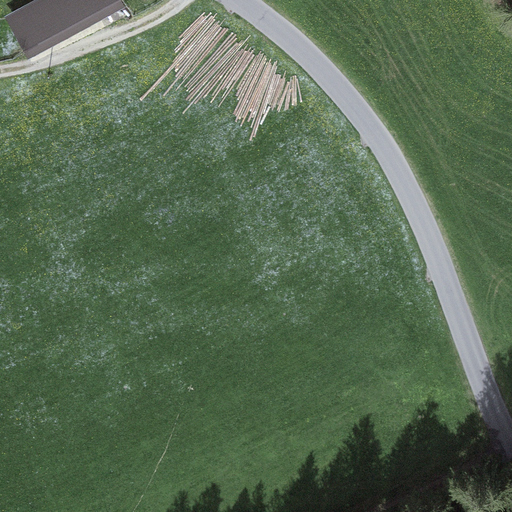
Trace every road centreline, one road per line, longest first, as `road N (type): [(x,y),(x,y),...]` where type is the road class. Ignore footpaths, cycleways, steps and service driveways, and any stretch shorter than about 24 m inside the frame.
road 1 (unclassified): [(240,0),(305,53),(375,134),(410,193),(511,422)]
road 2 (track): [(0,77),(80,61),(162,24),(191,0)]
